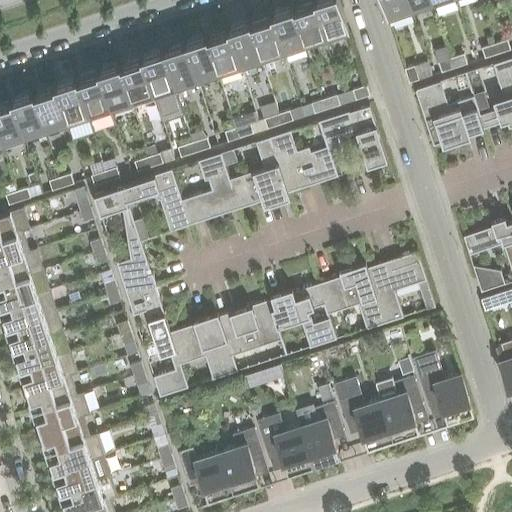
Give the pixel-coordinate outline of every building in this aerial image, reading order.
[(348,29),(338,0),(313,0),(314,1),(327,41),(329,41),(328,36),(348,29)] [(411,14),(406,0),(381,0),(387,16),(389,21),(411,14)] [(430,0),(406,0),(411,14),(414,13),(412,8),(431,2),(432,7),(433,7),(430,0)] [(314,1),(293,8),(306,48),(327,41),(314,1)] [(306,48),(293,8),(292,5),(271,12),(285,55),(306,48)] [(271,12),(251,19),(265,62),(285,55),(271,12)] [(226,27),(227,29),(240,70),(243,69),(241,64),(260,58),(261,63),(265,62),(251,19),(226,27)] [(227,29),(206,36),(220,77),(240,70),(227,29)] [(183,41),(184,44),(197,84),(199,83),(198,79),(216,73),(218,77),(220,77),(206,36),(206,34),(183,41)] [(491,35),(485,37),(487,45),(494,42),(491,35)] [(497,52),(510,48),(507,38),(494,42),(497,52)] [(487,45),(481,47),(484,57),(497,52),(494,42),(487,45)] [(177,91),(197,84),(184,44),(164,50),(177,91)] [(140,55),(141,58),(154,98),(177,91),(164,50),(163,48),(140,55)] [(454,67),(466,62),(463,52),(450,57),(454,67)] [(511,55),(492,62),(505,100),(494,104),(496,108),(479,113),(483,126),(508,118),(510,124),(511,123),(511,55)] [(450,57),(438,61),(441,71),(454,67),(450,57)] [(141,58),(120,65),(133,105),(154,98),(141,58)] [(409,81),(432,74),(428,59),(405,66),(409,81)] [(119,62),(96,69),(110,112),(113,112),(111,107),(130,101),(131,106),(133,105),(120,65),(119,62)] [(110,112),(96,69),(75,77),(89,119),(110,112)] [(53,84),(54,86),(67,127),(89,119),(75,77),(53,84)] [(442,146),(470,137),(468,131),(483,126),(479,113),(472,95),(447,103),(440,80),(415,88),(433,143),(441,140),(442,146)] [(352,88),(355,98),(369,94),(366,84),(352,88)] [(67,127),(54,86),(33,93),(46,133),(67,127)] [(10,98),(11,100),(24,141),(26,140),(25,135),(43,129),(44,134),(46,133),(33,93),(32,90),(10,98)] [(336,93),(323,98),(327,107),(340,103),(336,93)] [(327,107),(323,98),(311,102),(314,112),(327,107)] [(11,100),(0,103),(0,138),(3,148),(24,141),(11,100)] [(366,165),(387,158),(369,103),(319,119),(325,137),(353,128),(366,165)] [(289,109),(276,113),(280,123),(292,119),(289,109)] [(280,123),(276,113),(264,117),(267,127),(280,123)] [(248,122),(237,126),(240,136),(253,132),(250,122),(248,122)] [(240,136),(237,126),(224,130),(227,140),(240,136)] [(290,129),(269,135),(272,145),(287,190),(337,174),(327,144),(310,150),(308,145),(296,149),(290,129)] [(242,176),(229,180),(231,185),(238,207),(261,199),(263,205),(289,196),(287,190),(272,145),(269,135),(255,140),(265,169),(242,176)] [(206,136),(192,141),(195,151),(210,146),(206,136)] [(195,151),(192,141),(177,146),(180,156),(195,151)] [(237,162),(233,147),(220,151),(225,166),(237,162)] [(159,151),(147,156),(150,166),(163,161),(159,151)] [(211,188),(180,198),(188,223),(238,207),(231,185),(229,180),(225,166),(220,151),(198,159),(204,178),(208,177),(211,188)] [(150,166),(147,156),(134,160),(137,170),(150,166)] [(339,164),(341,172),(358,167),(355,159),(339,164)] [(106,180),(119,176),(116,166),(103,170),(106,180)] [(170,168),(121,184),(127,203),(151,195),(160,199),(170,229),(188,223),(180,198),(170,168)] [(103,170),(90,174),(94,184),(106,180),(103,170)] [(62,186),(73,182),(70,172),(59,176),(62,186)] [(59,176),(48,179),(52,189),(62,186),(59,176)] [(121,184),(94,193),(100,212),(121,205),(129,257),(116,261),(126,294),(155,284),(140,239),(139,239),(127,203),(121,184)] [(19,200),(30,196),(27,186),(16,190),(19,200)] [(16,190),(5,193),(8,203),(19,200),(16,190)] [(79,210),(90,207),(86,196),(76,200),(79,210)] [(0,236),(17,231),(30,227),(22,205),(0,212),(0,236)] [(93,217),(90,207),(79,210),(83,221),(93,217)] [(469,252),(501,241),(511,275),(511,218),(504,220),(503,215),(489,219),(491,225),(463,234),(469,252)] [(0,258),(24,250),(23,250),(17,231),(0,236),(0,258)] [(89,240),(93,251),(103,248),(100,237),(89,240)] [(36,246),(23,250),(24,250),(0,258),(0,280),(43,267),(36,246)] [(107,258),(103,248),(93,251),(96,262),(107,258)] [(417,249),(366,266),(384,321),(402,315),(394,288),(416,281),(425,307),(435,304),(426,278),(417,249)] [(340,274),(317,282),(324,302),(327,312),(358,302),(366,327),(384,321),(366,266),(365,260),(338,268),(340,274)] [(499,270),(473,265),(480,289),(502,282),(499,270)] [(43,267),(0,280),(0,303),(49,287),(43,267)] [(106,292),(117,289),(113,278),(103,282),(106,292)] [(287,287),(266,294),(268,298),(276,325),(300,317),(309,345),(335,337),(328,315),(312,320),(308,307),(324,302),(317,282),(288,291),(287,287)] [(155,284),(126,294),(133,313),(145,309),(159,353),(169,350),(174,366),(152,373),(159,394),(188,385),(179,360),(170,330),(155,284)] [(56,308),(49,287),(0,303),(0,313),(0,315),(3,314),(6,324),(56,308)] [(106,292),(110,303),(120,299),(117,289),(106,292)] [(268,298),(218,314),(231,354),(281,337),(276,325),(268,298)] [(63,328),(56,308),(6,324),(4,325),(7,335),(9,335),(13,345),(63,328)] [(197,321),(170,330),(179,360),(205,353),(212,377),(236,369),(231,354),(218,314),(217,310),(196,317),(197,321)] [(116,323),(120,333),(130,330),(127,319),(116,323)] [(63,328),(13,345),(10,346),(14,356),(16,355),(19,365),(70,349),(63,328)] [(133,341),(130,330),(120,333),(123,344),(133,341)] [(511,338),(501,342),(501,341),(495,343),(500,358),(499,358),(511,397),(511,338)] [(77,371),(70,349),(19,365),(17,366),(20,376),(23,376),(26,387),(64,374),(64,375),(77,371)] [(439,397),(448,423),(464,418),(463,414),(473,410),(460,371),(444,376),(435,349),(413,356),(428,400),(439,397)] [(413,372),(408,356),(396,360),(402,376),(413,372)] [(130,364),(133,374),(143,371),(140,360),(130,364)] [(261,369),(243,375),(247,388),(266,382),(261,369)] [(147,381),(143,371),(133,374),(137,385),(147,381)] [(391,377),(375,382),(380,397),(393,437),(403,434),(404,438),(420,433),(411,406),(423,402),(413,373),(392,381),(391,377)] [(71,394),(64,375),(64,374),(26,387),(30,398),(28,398),(31,408),(71,395),(71,394)] [(355,375),(334,382),(339,398),(348,426),(360,423),(368,449),(384,444),(383,440),(393,437),(380,397),(364,402),(360,391),(355,375)] [(322,400),(333,396),(329,382),(317,386),(322,400)] [(83,390),(71,394),(71,395),(31,408),(34,418),(36,417),(40,428),(78,415),(78,416),(90,412),(83,390)] [(323,460),(325,464),(340,459),(332,432),(343,428),(334,400),(312,407),(316,418),(300,423),(313,463),(323,460)] [(143,405),(147,415),(157,412),(153,402),(143,405)] [(268,452),(280,449),(288,475),(304,470),(303,466),(313,463),(300,423),(284,429),(279,411),(257,418),(268,452)] [(160,423),(157,412),(147,415),(150,426),(160,423)] [(84,436),(84,435),(78,416),(78,415),(40,428),(43,439),(41,439),(44,449),(84,436)] [(236,444),(220,449),(233,489),(243,486),(245,490),(260,485),(252,458),(263,454),(254,426),(232,433),(236,444)] [(96,431),(84,435),(84,436),(44,449),(47,459),(50,458),(53,468),(103,452),(96,431)] [(157,446),(160,457),(170,453),(167,443),(157,446)] [(187,479),(200,475),(209,502),(224,496),(223,492),(233,489),(220,449),(196,457),(192,446),(178,450),(187,479)] [(103,452),(53,468),(51,469),(54,479),(56,478),(60,489),(110,472),(103,452)] [(174,464),(170,453),(160,457),(164,467),(174,464)] [(117,494),(110,472),(60,489),(57,489),(61,500),(63,499),(67,510),(104,498),(105,498),(117,494)] [(173,498),(184,494),(180,484),(170,487),(173,498)] [(187,505),(184,494),(173,498),(177,508),(187,505)] [(109,511),(105,498),(104,498),(67,510),(67,511),(109,511)]
